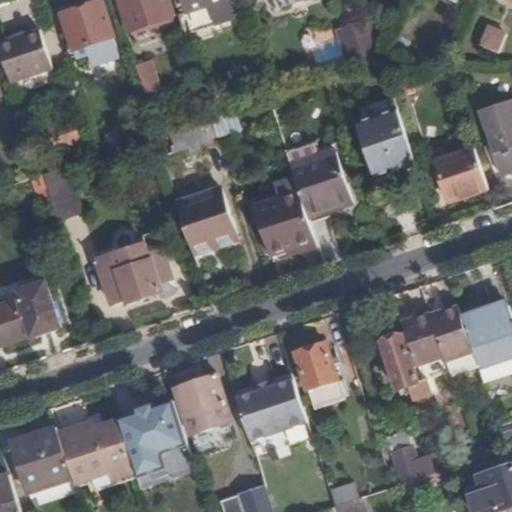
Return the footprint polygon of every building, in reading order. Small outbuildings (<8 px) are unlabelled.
[(167,0),(125,0),(135,32),(161,24),(174,19),(167,0)] [(180,17),(187,36),(235,19),(229,0),(186,0),(190,14),(180,17)] [(306,0),(272,0),(276,11),(306,1),(306,0)] [(105,3),(66,15),(79,59),(92,56),(96,67),(119,60),(113,41),(116,40),(105,3)] [(337,33),(352,76),(385,65),(385,64),(372,22),(337,33)] [(140,47),(166,39),(161,24),(135,32),(140,47)] [(1,43),(14,82),(54,69),(40,29),(1,43)] [(509,39),(490,31),(483,48),(501,56),(509,39)] [(311,46),(320,65),(343,55),(335,36),(311,46)] [(162,91),(152,63),(137,67),(146,96),(162,91)] [(386,67),(391,82),(407,78),(404,68),(386,67)] [(503,175),(511,171),(511,101),(484,112),(503,175)] [(377,181),(419,167),(400,109),(358,123),(377,181)] [(78,121),(40,134),(49,158),(85,146),(78,121)] [(164,158),(220,139),(214,121),(158,138),(164,158)] [(292,167),(323,157),(317,142),(287,152),(292,167)] [(451,204),(490,191),(477,151),(437,164),(451,204)] [(292,167),(295,178),(309,222),(329,215),(354,206),(337,153),(323,157),(292,167)] [(380,190),(422,177),(419,167),(377,181),(380,190)] [(49,192),(58,219),(81,212),(69,168),(44,176),(49,192)] [(49,192),(44,176),(31,180),(36,196),(49,192)] [(288,251),(315,242),(311,227),(309,222),(295,178),(275,184),(279,199),(253,208),(269,257),(288,251)] [(180,205),(200,265),(243,251),(224,191),(180,205)] [(311,227),(331,220),(329,215),(309,222),(311,227)] [(291,260),(318,251),(315,242),(288,251),(291,260)] [(139,251),(100,264),(113,302),(127,297),(130,303),(164,292),(159,279),(171,274),(163,252),(143,260),(139,251)] [(33,336),(33,337),(62,329),(47,286),(19,294),(22,302),(33,336)] [(0,346),(33,336),(22,302),(0,308),(0,346)] [(460,303),(432,312),(446,351),(448,358),(475,348),(465,317),(460,303)] [(478,313),(465,317),(475,348),(481,366),(511,355),(511,305),(494,311),(496,317),(480,322),(479,316),(478,313)] [(404,318),(404,320),(418,361),(446,351),(432,312),(431,309),(404,318)] [(494,311),(479,316),(480,322),(496,317),(494,311)] [(428,379),(424,381),(421,382),(405,330),(381,337),(399,390),(411,386),(415,399),(436,392),(431,378),(428,379)] [(310,392),(341,381),(329,346),(298,356),(310,392)] [(221,378),(180,391),(185,407),(192,405),(196,414),(189,417),(197,442),(212,438),(209,428),(234,419),(221,378)] [(346,396),(341,381),(310,392),(316,406),(346,396)] [(259,394),(241,400),(256,445),(311,426),(296,382),(276,389),(259,394)] [(258,389),(259,394),(276,389),(274,383),(258,389)] [(176,404),(127,420),(145,473),(168,465),(164,451),(189,443),(176,404)] [(114,479),(139,472),(122,420),(99,428),(97,422),(64,432),(78,477),(79,482),(111,471),(114,479)] [(19,448),(34,492),(78,477),(64,432),(62,428),(32,438),(34,442),(19,448)] [(402,471),(406,484),(443,472),(436,453),(419,459),(410,434),(388,442),(398,472),(402,471)] [(465,466),(483,459),(478,445),(460,451),(465,466)] [(511,461),(511,460),(509,451),(498,455),(501,466),(511,461)] [(477,511),(511,511),(511,467),(467,482),(477,511)] [(0,511),(25,511),(14,474),(0,478),(0,511)] [(39,506),(82,491),(79,482),(78,477),(34,492),(39,506)] [(338,507),(361,500),(356,485),(333,493),(338,507)] [(228,511),(277,511),(270,489),(226,503),(228,511)] [(339,511),(370,511),(371,511),(366,498),(361,500),(338,507),(339,511)]
